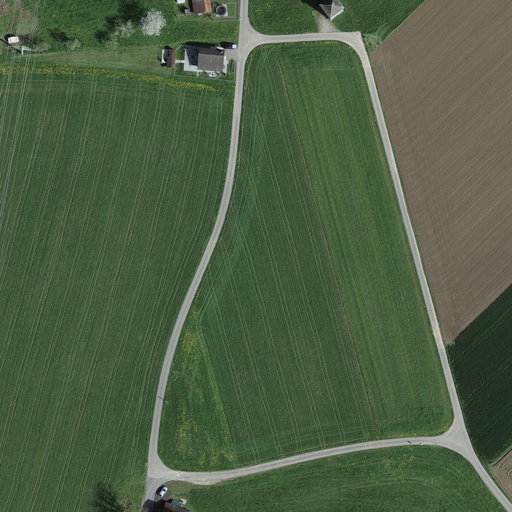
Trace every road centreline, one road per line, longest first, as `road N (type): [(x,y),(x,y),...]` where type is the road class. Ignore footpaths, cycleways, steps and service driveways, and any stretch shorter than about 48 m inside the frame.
road 1 (unclassified): [(242,40),(332,35),(352,40),(363,54),(463,436),(511,511)]
road 2 (residential): [(146,511),(166,368),(228,188),(242,40)]
road 3 (track): [(463,436),(373,444),(229,474),(151,475)]
